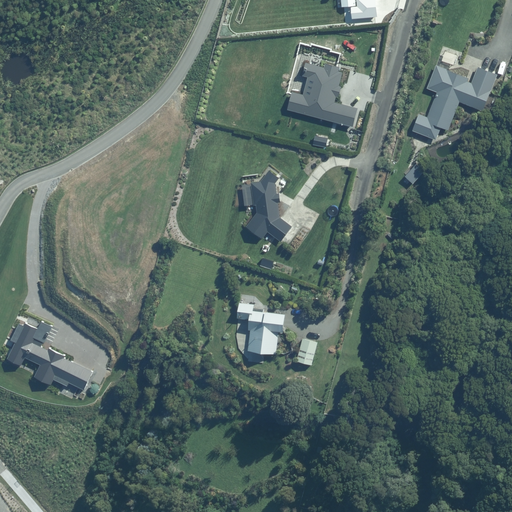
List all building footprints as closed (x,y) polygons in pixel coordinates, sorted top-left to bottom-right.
[(340,0),(341,8),(356,7),(355,0),(340,0)] [(291,92),(286,111),(354,129),(359,111),(335,104),(337,98),(339,99),(342,88),(340,87),(344,74),(339,73),(341,68),(326,64),(324,69),(305,63),(301,78),(307,80),(303,95),(291,92)] [(443,69),(434,89),(438,91),(425,121),(448,131),(461,102),(477,109),(486,90),(468,82),(469,80),(443,69)] [(280,179),(270,171),(261,183),(252,184),(258,213),(246,228),(264,241),(270,233),(282,243),(293,229),(280,219),(278,205),(280,205),(280,195),(275,195),(275,186),(280,179)] [(252,185),(238,186),(238,196),(235,196),(235,205),(245,205),(245,213),(254,212),(254,204),(252,204),(252,185)] [(240,293),(238,319),(252,320),(249,353),(276,355),(278,335),(285,335),(286,314),(254,311),(255,295),(240,293)] [(302,338),(296,362),(313,366),(318,342),(302,338)]
